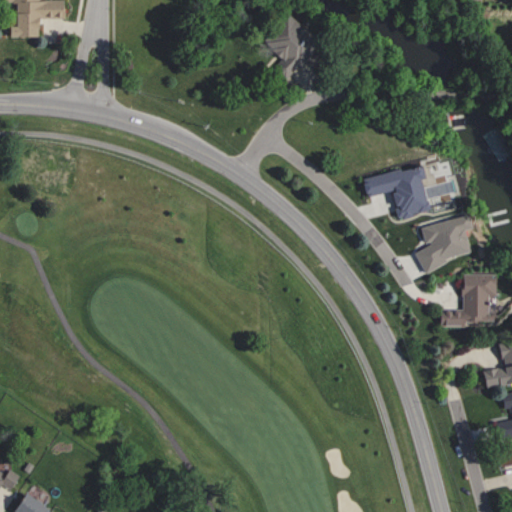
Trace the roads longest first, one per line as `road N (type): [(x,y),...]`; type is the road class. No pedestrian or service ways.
road 1 (secondary): [(86,111),(212,157),(271,197),(325,249),(390,347),(442,511)]
road 2 (residential): [(239,174),(293,105),(310,99),(511,99)]
road 3 (residential): [(403,267),(350,204),(270,134)]
